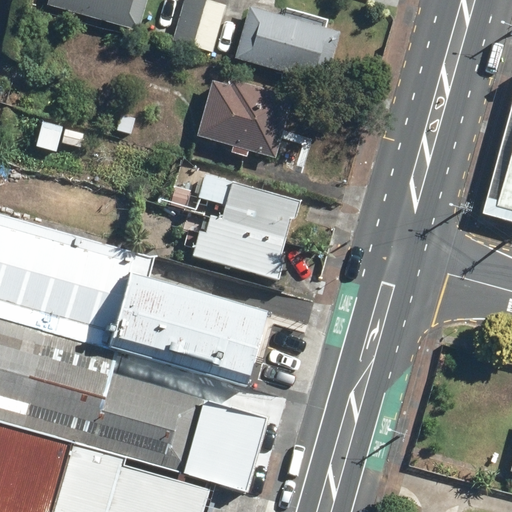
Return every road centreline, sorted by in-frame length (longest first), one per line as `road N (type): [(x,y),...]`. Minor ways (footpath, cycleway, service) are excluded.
road 1 (primary): [(468,0),(395,259)]
road 2 (primary): [(395,259),(324,511)]
road 3 (tertiary): [(511,291),(395,259)]
